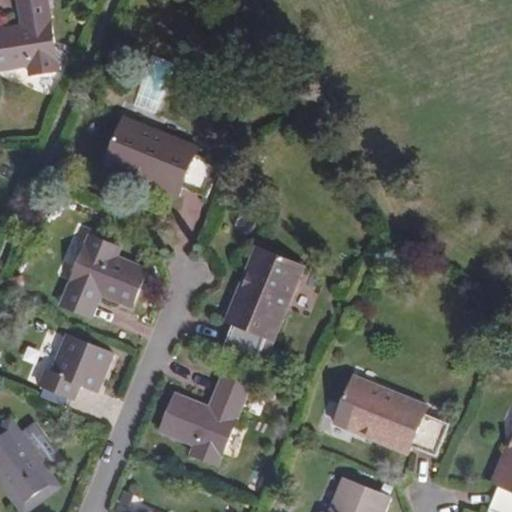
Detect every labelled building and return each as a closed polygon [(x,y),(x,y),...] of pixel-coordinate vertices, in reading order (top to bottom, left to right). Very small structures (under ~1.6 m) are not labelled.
[(47,0),(18,0),(23,23),(0,26),(0,67),(29,64),(30,74),(59,70),(47,0)] [(149,72),(142,101),(161,105),(168,77),(149,72)] [(130,117),(160,130),(166,117),(154,111),(136,103),(130,117)] [(201,148),(160,130),(130,117),(129,117),(107,164),(132,175),(135,168),(184,189),(184,188),(208,198),(221,166),(198,155),(201,148)] [(181,196),(184,189),(135,168),(132,175),(181,196)] [(120,247),(92,235),(63,304),(91,316),(100,293),(134,308),(150,270),(116,255),(120,247)] [(257,275),(237,324),(227,349),(267,366),(308,267),(260,247),(250,272),(257,275)] [(230,321),(237,324),(257,275),(250,272),(230,321)] [(115,355),(71,337),(55,375),(48,372),(43,385),(69,397),(75,383),(99,393),(115,355)] [(253,386),(225,375),(212,407),(178,393),(162,430),(196,444),(193,454),(220,465),(253,386)] [(362,428),(411,448),(412,447),(436,456),(449,425),(424,415),(427,407),(355,377),(335,425),(359,435),(362,428)] [(56,485),(11,424),(0,431),(0,476),(23,508),(56,485)] [(408,456),(411,448),(362,428),(359,435),(408,456)] [(511,438),(493,483),(499,486),(511,455),(511,438)] [(511,511),(511,455),(499,486),(501,487),(491,510),(494,511),(511,511)] [(384,511),(390,499),(346,481),(333,511),(384,511)]
